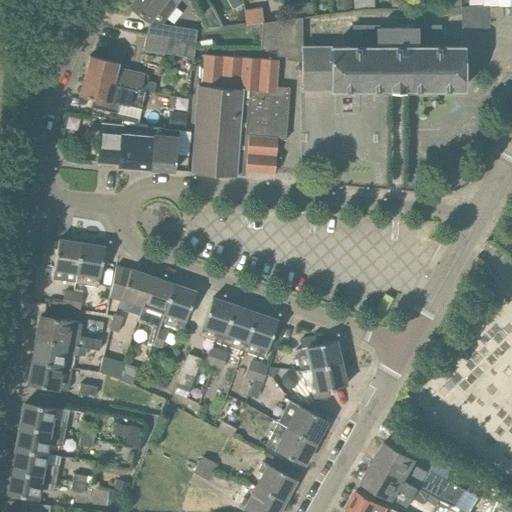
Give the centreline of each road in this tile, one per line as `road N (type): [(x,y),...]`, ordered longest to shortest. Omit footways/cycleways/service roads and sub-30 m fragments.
road 1 (unclassified): [(124,211),(133,193),(151,184),(443,212),(472,222)]
road 2 (unclassified): [(124,211),(125,234),(147,256),(401,349)]
road 3 (unclassified): [(48,201),(36,158),(73,29),(92,0)]
road 4 (residential): [(0,396),(22,238),(48,201)]
road 5 (unclassified): [(313,511),(401,349)]
road 6 (unclassified): [(401,349),(472,222)]
